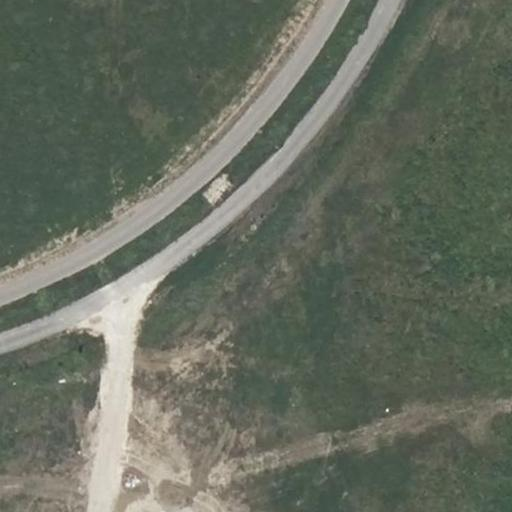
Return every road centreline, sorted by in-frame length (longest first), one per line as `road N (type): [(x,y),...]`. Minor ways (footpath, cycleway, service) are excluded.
road 1 (unknown): [(0,344),(107,296),(232,205),(323,110),(391,0)]
road 2 (unknown): [(340,0),(286,83),(204,172),(90,255),(0,296)]
